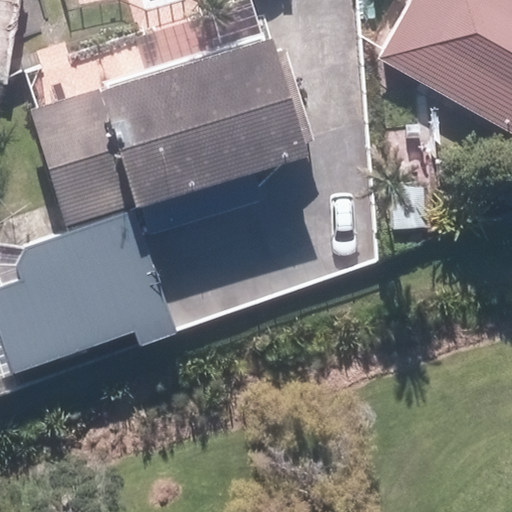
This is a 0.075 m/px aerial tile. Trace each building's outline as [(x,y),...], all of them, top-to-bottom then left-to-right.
[(511,0),(397,0),(368,50),(511,132),(511,0)] [(82,90),(13,111),(49,224),(286,153),(250,39),(82,90)] [(416,183),(380,182),(381,224),(415,223),(416,183)] [(377,190),(340,189),(338,258),(375,260),(377,190)] [(16,268),(19,280),(1,286),(0,286),(0,334),(13,375),(135,332),(141,346),(177,333),(150,254),(141,258),(128,212),(25,247),(16,268)] [(0,282),(1,286),(19,280),(16,268),(25,247),(0,245),(0,282)] [(0,379),(13,375),(0,334),(0,379)]
